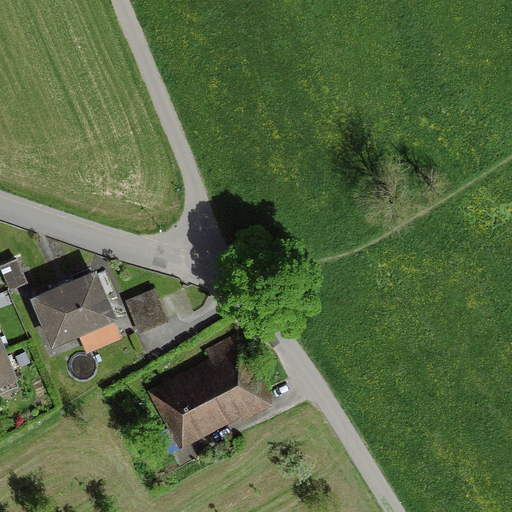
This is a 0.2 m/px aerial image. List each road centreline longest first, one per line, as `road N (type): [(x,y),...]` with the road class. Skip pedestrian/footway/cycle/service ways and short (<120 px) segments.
road 1 (residential): [(394,511),(275,329),(194,254)]
road 2 (unclassified): [(194,254),(196,198),(117,0)]
road 3 (residential): [(194,254),(156,254),(0,207)]
